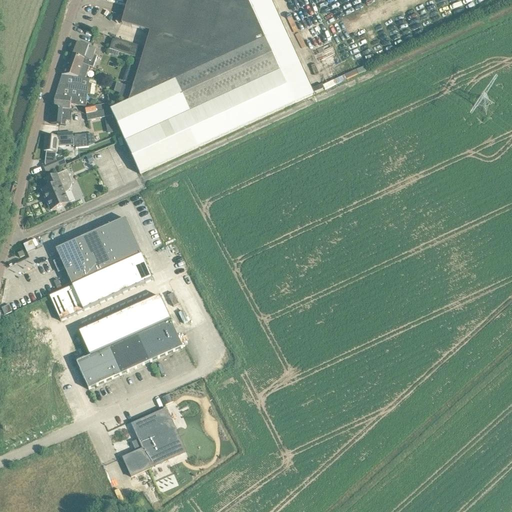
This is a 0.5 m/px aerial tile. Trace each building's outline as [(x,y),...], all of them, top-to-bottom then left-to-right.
[(111,110),(113,116),(136,166),(140,175),(313,95),(309,86),(270,0),(128,0),(122,24),(150,32),(145,49),(142,60),(133,88),(129,102),(111,110)] [(113,40),(110,50),(142,60),(145,49),(116,39),(115,41),(113,40)] [(94,55),(96,50),(78,43),(73,55),(88,60),(86,66),(90,67),(93,68),(97,57),(94,55)] [(86,79),(90,67),(86,66),(88,60),(73,55),(70,64),(67,62),(62,76),(86,79)] [(62,76),(55,97),(70,99),(87,101),(88,95),(90,80),(86,79),(62,76)] [(120,93),(119,95),(128,98),(131,86),(122,84),(120,93)] [(55,97),(54,108),(69,110),(70,105),(86,107),(87,101),(70,99),(55,97)] [(95,107),(85,109),(87,115),(111,109),(110,104),(95,107)] [(71,122),(72,110),(69,110),(54,108),(53,108),(52,108),(51,124),(66,126),(66,121),(71,122)] [(111,109),(87,115),(88,121),(113,116),(111,110),(111,109)] [(46,137),(44,152),(46,152),(45,165),(54,160),(55,153),(56,147),(74,146),(73,133),(67,134),(57,134),(58,138),(46,137)] [(88,148),(87,135),(75,136),(76,149),(88,148)] [(59,167),(56,160),(54,160),(45,165),(43,166),(46,173),(59,167)] [(67,171),(45,180),(48,188),(42,191),(51,211),(69,203),(65,194),(67,193),(69,192),(70,190),(72,186),(72,184),(71,182),(67,171)] [(142,256),(126,219),(102,230),(119,266),(130,261),(142,256)] [(119,266),(102,230),(80,240),(96,277),(107,272),(119,266)] [(60,259),(53,262),(57,271),(64,268),(73,287),(85,282),(96,277),(80,240),(56,251),(60,259)] [(32,241),(24,245),(27,253),(35,249),(32,241)] [(142,256),(130,261),(141,286),(153,281),(142,256)] [(130,261),(119,266),(130,291),(141,286),(130,261)] [(119,266),(107,272),(118,296),(130,291),(119,266)] [(107,272),(96,277),(107,301),(118,296),(107,272)] [(96,277),(85,282),(96,306),(107,301),(96,277)] [(85,282),(73,287),(84,312),(96,306),(85,282)] [(73,287),(62,292),(73,317),(84,312),(73,287)] [(62,292),(50,297),(61,322),(73,317),(62,292)] [(160,297),(148,302),(159,327),(171,321),(160,297)] [(148,302),(137,307),(148,332),(159,327),(148,302)] [(5,316),(12,312),(9,305),(2,308),(5,316)] [(137,307),(125,312),(136,337),(139,336),(148,332),(137,307)] [(125,312),(114,317),(125,342),(136,337),(125,312)] [(114,317),(103,322),(114,347),(125,342),(114,317)] [(183,348),(171,321),(159,327),(148,332),(139,336),(151,363),(183,348)] [(103,322),(91,328),(102,352),(108,350),(114,347),(103,322)] [(91,328),(79,333),(90,358),(102,352),(91,328)] [(151,363),(139,336),(136,337),(125,342),(114,347),(108,350),(120,376),(151,363)] [(120,376),(108,350),(102,352),(90,358),(77,364),(89,390),(120,376)] [(163,398),(166,405),(173,402),(170,395),(163,398)] [(143,450),(123,459),(131,478),(186,453),(167,409),(132,425),(143,450)]
